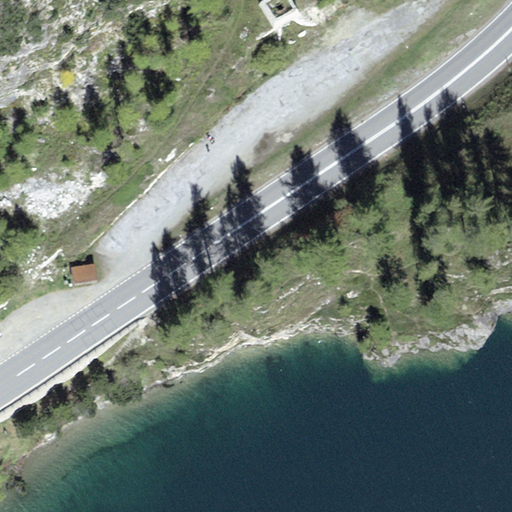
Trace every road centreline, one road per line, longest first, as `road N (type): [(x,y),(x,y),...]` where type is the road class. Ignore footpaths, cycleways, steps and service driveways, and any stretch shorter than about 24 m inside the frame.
road 1 (primary): [(511,29),(390,127),(0,387)]
road 2 (track): [(147,289),(129,255),(140,231),(430,0)]
